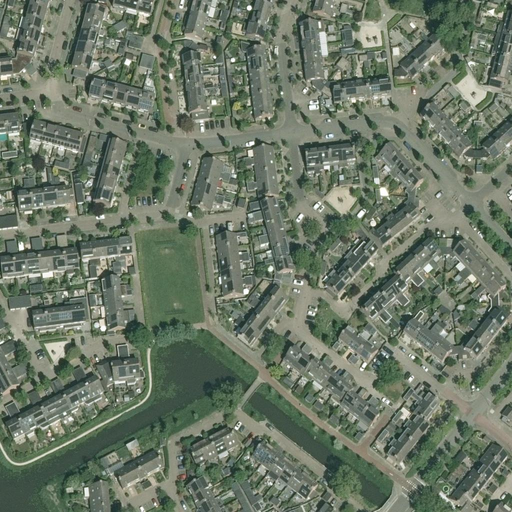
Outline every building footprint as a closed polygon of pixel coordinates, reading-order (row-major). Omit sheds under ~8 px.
[(47,11),(49,0),(31,0),(30,6),(47,11)] [(125,12),(128,0),(114,0),(113,8),(125,12)] [(137,15),(141,0),(128,0),(125,12),(137,15)] [(150,18),(154,1),(150,0),(141,0),(137,15),(150,18)] [(207,19),(210,8),(190,3),(188,10),(191,10),(190,14),(207,19)] [(269,19),(272,8),(255,3),(252,14),(269,19)] [(330,19),(333,7),(316,3),(313,14),(330,19)] [(44,23),(47,11),(30,6),(26,18),(44,23)] [(102,25),(105,13),(88,8),(85,20),(102,25)] [(204,30),(207,19),(190,14),(189,18),(186,18),(184,25),(204,30)] [(266,30),(269,19),(252,14),(249,25),(266,30)] [(40,35),(44,23),(26,18),(23,30),(40,35)] [(102,25),(85,20),(81,33),(99,37),(103,38),(104,33),(100,32),(102,25)] [(126,29),(122,23),(117,25),(121,32),(126,29)] [(318,35),(316,23),(299,26),(300,37),(318,35)] [(511,27),(505,25),(499,24),(496,35),(511,38),(511,27)] [(121,32),(117,25),(113,28),(117,34),(121,32)] [(201,42),(204,30),(184,25),(182,32),(185,32),(184,37),(201,42)] [(266,30),(249,25),(249,26),(245,25),(242,34),(246,35),(246,37),(263,41),(266,30)] [(37,47),(40,35),(23,30),(20,43),(37,47)] [(95,49),(99,37),(81,33),(78,45),(95,49)] [(319,47),(318,35),(300,37),(302,49),(319,47)] [(511,50),(511,38),(496,35),(493,46),(511,50)] [(142,46),(144,39),(132,36),(130,42),(142,46)] [(446,49),(434,36),(425,44),(437,57),(446,49)] [(141,52),(142,46),(130,42),(128,48),(141,52)] [(34,60),(37,47),(20,43),(17,55),(16,60),(19,64),(24,70),(30,65),(32,59),(34,60)] [(201,67),(199,56),(197,56),(196,52),(199,49),(193,44),(187,53),(187,57),(182,58),(183,70),(201,67)] [(437,57),(425,44),(417,51),(429,64),(437,57)] [(92,62),(95,49),(78,45),(75,57),(92,62)] [(265,62),(264,50),(256,51),(255,49),(240,45),(242,53),(243,54),(245,55),(247,55),(248,64),(265,62)] [(511,62),(511,50),(493,46),(491,57),(496,58),(511,62)] [(321,58),(319,47),(302,49),(303,60),(321,58)] [(429,64),(417,51),(408,59),(420,72),(429,64)] [(145,70),(149,57),(142,56),(139,68),(145,70)] [(85,81),(87,74),(89,74),(92,62),(75,57),(72,69),(74,70),(72,78),(75,78),(80,80),(85,81)] [(151,72),(155,59),(149,57),(145,70),(151,72)] [(322,69),(321,58),(303,60),(305,71),(322,69)] [(510,74),(511,66),(511,62),(496,58),(493,69),(510,74)] [(338,70),(345,61),(342,59),(335,68),(338,70)] [(420,72),(408,59),(400,67),(401,69),(398,72),(394,72),(394,79),(404,79),(408,76),(412,80),(420,72)] [(24,70),(19,64),(16,60),(11,61),(11,60),(0,61),(0,78),(0,80),(13,78),(13,76),(18,75),(24,70)] [(112,65),(110,61),(103,64),(106,69),(112,65)] [(348,64),(345,61),(338,70),(342,73),(348,64)] [(267,73),(265,62),(248,64),(249,76),(267,73)] [(115,70),(112,65),(106,69),(108,74),(115,70)] [(231,72),(230,66),(226,67),(227,78),(232,77),(234,77),(234,72),(231,72)] [(29,81),(36,74),(30,67),(22,73),(29,81)] [(210,73),(202,74),(201,67),(183,70),(185,81),(202,79),(210,78),(210,73)] [(325,88),(328,84),(324,81),(322,69),(305,71),(306,83),(311,83),(312,87),(320,94),(325,88)] [(507,85),(510,74),(493,69),(488,88),(501,92),(503,84),(507,85)] [(268,85),(267,73),(249,76),(251,87),(268,85)] [(204,90),(202,79),(185,81),(186,92),(204,90)] [(391,98),(389,80),(377,82),(379,99),(391,98)] [(101,102),(106,85),(93,81),(88,99),(101,102)] [(379,99),(377,82),(366,83),(368,101),(379,99)] [(368,101),(366,83),(355,84),(357,102),(368,101)] [(357,102),(355,84),(343,86),(345,103),(357,102)] [(113,105),(118,88),(106,85),(101,102),(113,105)] [(270,96),(268,85),(251,87),(252,98),(270,96)] [(345,103),(343,86),(331,87),(332,90),(328,90),(325,88),(320,94),(328,100),(333,99),(334,105),(345,103)] [(125,108),(130,91),(118,88),(113,105),(125,108)] [(205,101),(204,90),(186,92),(187,104),(205,101)] [(137,112),(142,94),(130,91),(125,108),(137,112)] [(150,115),(155,98),(142,94),(137,112),(150,115)] [(271,107),(270,96),(252,98),(253,109),(271,107)] [(207,113),(205,101),(187,104),(189,115),(191,115),(192,123),(208,121),(207,113)] [(427,126),(441,114),(433,105),(419,117),(427,126)] [(272,119),(271,107),(253,109),(255,121),(272,119)] [(435,134),(448,122),(441,114),(427,126),(435,134)] [(20,134),(18,117),(5,118),(7,136),(20,134)] [(443,143),(456,131),(448,122),(435,134),(443,143)] [(42,144),(46,127),(34,124),(33,126),(29,125),(23,125),(25,139),(29,141),(42,144)] [(511,144),(511,129),(507,125),(499,132),(511,146),(511,144)] [(54,148),(59,130),(46,127),(42,144),(54,148)] [(66,151),(71,134),(59,130),(54,148),(66,151)] [(451,151),(464,139),(456,131),(443,143),(451,151)] [(511,146),(499,132),(490,140),(502,153),(511,146)] [(81,147),(83,137),(71,134),(66,151),(79,154),(81,147)] [(93,152),(97,139),(90,138),(87,150),(93,152)] [(470,150),(472,148),(464,139),(451,151),(459,160),(463,156),(466,160),(476,160),(476,153),(473,153),(470,150)] [(502,153),(490,140),(482,148),(483,150),(480,153),(476,153),(476,160),(487,161),(490,157),(494,161),(502,153)] [(123,160),(126,147),(109,143),(106,155),(123,160)] [(385,167),(398,156),(389,146),(374,160),(378,164),(380,161),(385,167)] [(378,156),(386,150),(383,147),(376,154),(378,156)] [(355,164),(353,148),(341,149),(343,169),(347,169),(347,165),(355,164)] [(274,161),(272,149),(252,151),(254,160),(251,161),(250,160),(243,160),(244,165),(274,161)] [(343,169),(341,149),(329,151),(331,167),(338,166),(339,170),(343,169)] [(331,167),(329,151),(317,152),(319,172),(323,172),(323,168),(331,167)] [(319,172),(317,152),(304,154),(306,170),(314,169),(315,173),(319,172)] [(120,172),(123,160),(106,155),(103,167),(120,172)] [(391,178),(406,164),(398,156),(385,167),(391,172),(388,175),(391,178)] [(221,174),(223,165),(204,160),(201,172),(230,180),(231,176),(224,174),(223,175),(221,174)] [(275,173),(274,161),(244,165),(244,169),(252,168),(251,167),(254,167),(255,176),(275,173)] [(402,185),(414,173),(406,164),(391,178),(394,181),(397,179),(402,185)] [(117,184),(120,172),(103,167),(99,179),(117,184)] [(217,189),(219,180),(222,181),(222,182),(228,184),(230,180),(201,172),(197,184),(217,189)] [(277,185),(275,173),(255,176),(257,184),(254,185),(253,184),(246,184),(247,189),(277,185)] [(416,189),(423,183),(414,173),(402,185),(407,190),(404,193),(408,196),(407,199),(415,200),(416,189)] [(70,206),(68,190),(60,191),(59,178),(54,179),(54,180),(54,183),(57,208),(70,206)] [(113,196),(117,184),(99,179),(96,192),(113,196)] [(57,208),(54,183),(54,180),(49,181),(50,192),(43,193),(45,209),(57,208)] [(214,198),(217,189),(197,184),(194,196),(223,203),(224,199),(218,197),(217,198),(214,198)] [(278,197),(277,185),(247,189),(247,193),(255,192),(254,191),(257,191),(258,200),(278,197)] [(45,209),(43,193),(35,194),(34,187),(29,188),(32,211),(45,209)] [(19,212),(20,212),(20,214),(24,213),(24,214),(32,213),(32,211),(29,188),(24,189),(25,195),(17,196),(19,212)] [(110,209),(113,196),(96,192),(93,204),(110,209)] [(210,213),(213,204),(216,204),(215,206),(222,208),(223,203),(194,196),(191,208),(210,213)] [(419,200),(415,200),(407,199),(407,202),(403,205),(406,208),(400,213),(410,226),(420,218),(415,212),(418,210),(419,200)] [(243,211),(246,202),(239,200),(237,209),(243,211)] [(279,213),(276,201),(260,205),(262,213),(252,215),(253,220),(279,213)] [(282,225),(279,213),(253,220),(254,224),(264,221),(266,229),(282,225)] [(410,226),(400,213),(394,218),(392,215),(388,218),(401,234),(410,226)] [(401,234),(388,218),(385,221),(387,223),(381,228),(392,241),(401,234)] [(285,236),(282,225),(266,229),(268,236),(258,239),(259,243),(285,236)] [(353,232),(356,236),(357,235),(361,240),(354,248),(357,250),(369,262),(378,252),(363,239),(365,236),(358,228),(353,232)] [(392,241),(381,228),(375,233),(373,230),(369,233),(382,249),(392,241)] [(237,248),(236,239),(239,239),(239,240),(246,239),(246,234),(216,238),(217,250),(237,248)] [(288,248),(285,236),(259,243),(260,247),(270,245),(272,252),(288,248)] [(460,264),(472,252),(464,243),(460,239),(457,242),(447,241),(446,249),(446,257),(449,257),(452,260),(455,258),(460,264)] [(125,264),(125,257),(133,256),(131,240),(118,241),(120,264),(125,264)] [(120,264),(118,241),(105,243),(107,259),(114,259),(115,265),(116,265),(116,271),(121,270),(120,264)] [(446,257),(446,249),(435,248),(429,242),(420,250),(431,262),(432,262),(437,257),(439,260),(443,257),(446,257)] [(100,267),(100,260),(107,259),(105,243),(92,245),(95,267),(100,267)] [(95,267),(92,245),(79,246),(81,263),(89,262),(90,268),(95,267)] [(65,272),(62,247),(57,248),(58,254),(51,255),(53,274),(65,272)] [(78,271),(76,252),(68,253),(67,247),(62,247),(65,272),(66,276),(73,276),(74,275),(74,274),(74,271),(78,271)] [(238,257),(237,248),(217,250),(219,262),(249,259),(248,254),(241,255),(241,257),(238,257)] [(266,254),(268,261),(264,262),(265,267),(282,262),(291,260),(288,248),(272,252),(266,254)] [(369,262),(357,250),(354,248),(349,254),(346,257),(361,271),(369,262)] [(40,275),(37,250),(32,251),(33,257),(26,258),(28,277),(40,275)] [(53,274),(51,255),(43,256),(42,250),(37,250),(40,275),(53,274)] [(431,262),(420,250),(411,258),(422,271),(428,265),(435,273),(439,270),(432,262),(431,262)] [(461,279),(481,261),(472,252),(460,264),(465,269),(458,276),(461,279)] [(2,280),(15,278),(12,253),(7,254),(8,260),(0,261),(2,280)] [(28,277),(26,258),(18,259),(17,253),(12,253),(15,278),(28,277)] [(361,271),(346,257),(343,260),(346,263),(341,268),(353,280),(361,271)] [(422,271),(411,258),(402,266),(420,286),(424,283),(417,276),(422,271)] [(240,272),(239,263),(242,263),(242,264),(249,263),(249,259),(219,262),(220,274),(240,272)] [(283,275),(294,272),(291,260),(282,262),(265,267),(272,265),(273,272),(275,277),(274,282),(273,283),(281,285),(281,284),(281,283),(283,275)] [(476,281),(489,270),(481,261),(461,279),(464,283),(471,276),(476,281)] [(420,286),(402,266),(393,275),(396,278),(397,278),(404,287),(405,287),(410,282),(417,289),(420,286)] [(353,280),(341,268),(336,274),(333,272),(330,275),(345,288),(353,280)] [(485,290),(497,279),(489,270),(476,281),(482,287),(474,294),(477,298),(485,291),(485,290)] [(241,281),(240,272),(220,274),(222,286),(252,283),(251,278),(244,279),(244,280),(241,281)] [(283,275),(281,283),(290,285),(292,277),(283,275)] [(345,288),(330,275),(327,278),(330,281),(325,287),(328,289),(336,297),(337,298),(345,288)] [(408,290),(405,287),(404,287),(397,278),(396,278),(388,286),(406,306),(409,303),(402,296),(408,290)] [(503,291),(505,288),(497,279),(485,290),(485,291),(490,296),(487,298),(490,302),(491,306),(498,305),(498,295),(503,291)] [(119,288),(118,280),(102,282),(103,295),(131,292),(130,287),(119,288)] [(243,296),(242,287),(245,287),(245,288),(252,287),(252,283),(222,286),(223,299),(243,296)] [(288,300),(279,293),(281,285),(273,283),(273,288),(269,292),(272,294),(267,300),(281,310),(288,300)] [(406,306),(388,286),(379,295),(390,307),(396,302),(403,309),(406,306)] [(328,289),(325,292),(334,300),(336,297),(328,289)] [(121,306),(120,298),(132,297),(131,292),(103,295),(105,308),(121,306)] [(390,307),(379,295),(370,303),(392,327),(395,324),(384,312),(390,307)] [(281,310),(267,300),(263,306),(255,299),(252,303),(273,320),(281,310)] [(44,307),(47,332),(56,331),(55,329),(60,328),(58,312),(50,313),(49,303),(44,303),(45,307),(44,307)] [(85,325),(83,308),(75,309),(74,303),(69,304),(72,327),(72,329),(81,328),(80,326),(85,325)] [(273,320),(252,303),(249,306),(257,313),(252,319),(266,329),(273,320)] [(392,327),(370,303),(361,311),(372,324),(378,318),(388,329),(392,327)] [(65,311),(58,312),(60,328),(64,328),(65,330),(72,329),(72,327),(69,304),(64,305),(65,311)] [(507,322),(499,316),(498,305),(491,306),(491,309),(488,313),(490,315),(486,321),(499,332),(507,322)] [(122,313),(121,306),(105,308),(106,320),(129,317),(135,317),(135,311),(122,313)] [(39,333),(47,332),(44,307),(39,308),(40,314),(32,315),(34,331),(39,331),(39,333)] [(233,313),(231,317),(237,322),(240,318),(233,313)] [(413,342),(423,329),(417,324),(424,316),(420,313),(403,334),(413,342)] [(124,331),(123,323),(134,322),(134,318),(129,318),(129,317),(106,320),(103,320),(104,328),(106,329),(108,329),(108,333),(124,331)] [(266,329),(252,319),(248,325),(240,318),(237,322),(258,338),(266,329)] [(499,332),(486,321),(481,328),(473,321),(470,325),(491,341),(499,332)] [(258,338),(237,322),(234,325),(242,331),(237,338),(250,348),(258,338)] [(422,349),(440,327),(442,325),(438,323),(436,326),(435,326),(429,334),(423,329),(413,342),(422,349)] [(432,357),(444,341),(438,336),(446,326),(443,324),(441,327),(440,327),(422,349),(432,357)] [(491,341),(470,325),(467,328),(475,334),(471,340),(484,351),(491,341)] [(348,349),(358,336),(348,328),(338,342),(348,349)] [(357,357),(368,344),(358,336),(348,349),(357,357)] [(484,351),(471,340),(466,346),(463,344),(460,348),(457,348),(458,356),(469,355),(476,361),(484,351)] [(458,356),(457,348),(454,349),(444,341),(432,357),(441,365),(447,357),(458,356)] [(336,353),(340,347),(336,344),(332,350),(336,353)] [(367,365),(378,351),(368,344),(357,357),(367,365)] [(293,370),(303,357),(293,349),(283,362),(293,370)] [(0,368),(7,365),(3,358),(9,355),(7,351),(0,354),(0,368)] [(126,382),(123,357),(118,358),(119,364),(112,365),(111,362),(114,384),(126,382)] [(143,373),(139,374),(137,362),(129,363),(129,357),(123,357),(126,382),(127,386),(134,385),(135,384),(135,381),(140,381),(139,380),(144,379),(143,373)] [(304,375),(312,364),(303,357),(293,370),(303,378),(305,375),(304,375)] [(324,369),(314,361),(312,364),(304,375),(305,375),(303,378),(311,384),(313,381),(314,382),(324,369)] [(114,384),(111,362),(106,363),(96,367),(103,381),(106,388),(114,384)] [(0,382),(18,373),(16,369),(11,372),(7,365),(0,368),(0,382)] [(323,390),(333,376),(324,369),(314,382),(323,390)] [(19,388),(15,381),(21,378),(18,373),(0,382),(0,392),(2,397),(19,388)] [(332,397),(343,384),(333,376),(323,390),(332,397)] [(103,394),(96,379),(88,383),(86,377),(81,380),(92,400),(94,403),(101,399),(99,396),(103,394)] [(92,400),(81,380),(77,382),(78,385),(71,389),(81,406),(84,404),(85,406),(86,406),(87,407),(88,407),(89,406),(94,403),(92,400)] [(342,405),(350,394),(351,394),(353,392),(346,387),(348,384),(345,382),(343,384),(332,397),(330,400),(340,407),(342,404),(342,405)] [(299,387),(295,392),(301,397),(304,392),(299,387)] [(81,406),(71,389),(65,392),(63,389),(59,392),(69,412),(70,412),(71,415),(78,411),(78,409),(77,408),(81,406)] [(358,396),(362,399),(366,393),(362,390),(358,396)] [(69,412),(59,392),(54,394),(57,400),(51,403),(58,418),(69,412)] [(342,405),(342,404),(340,407),(349,415),(360,402),(362,399),(358,396),(356,398),(351,394),(350,394),(342,405)] [(416,402),(417,403),(433,416),(440,406),(439,405),(433,400),(427,395),(422,402),(418,399),(416,402)] [(435,397),(433,400),(439,405),(442,402),(435,397)] [(58,418),(51,403),(44,406),(41,401),(36,403),(49,427),(60,421),(58,418)] [(368,404),(366,406),(360,402),(349,415),(359,422),(369,409),(371,407),(368,404)] [(49,427),(36,403),(32,406),(35,411),(28,415),(36,429),(39,428),(40,429),(42,430),(44,430),(49,427)] [(433,416),(417,403),(414,406),(417,408),(412,415),(416,418),(425,425),(433,416)] [(369,430),(379,417),(373,412),(375,409),(373,408),(371,407),(369,409),(359,422),(369,430)] [(511,412),(508,409),(502,417),(511,424),(511,422),(511,412)] [(36,429),(28,415),(22,418),(19,413),(14,415),(25,435),(27,438),(33,435),(34,433),(33,431),(36,429)] [(25,435),(14,415),(10,418),(13,423),(6,427),(13,442),(25,435)] [(429,428),(425,425),(416,418),(411,424),(408,422),(406,425),(422,438),(429,428)] [(422,438),(406,425),(403,428),(406,431),(401,437),(414,447),(422,438)] [(238,447),(229,430),(218,436),(227,452),(238,447)] [(227,452),(218,436),(208,441),(217,457),(227,452)] [(414,447),(401,437),(396,443),(393,440),(391,444),(407,457),(414,447)] [(261,466),(272,451),(263,444),(257,440),(249,451),(254,455),(252,458),(261,466)] [(217,457),(208,441),(198,446),(207,463),(217,457)] [(407,457),(391,444),(388,447),(391,450),(386,456),(399,466),(407,457)] [(207,463),(198,446),(188,452),(197,468),(207,463)] [(507,458),(492,447),(485,456),(500,467),(507,458)] [(270,473),(281,458),(272,451),(261,466),(270,473)] [(163,469),(155,452),(144,458),(153,475),(163,469)] [(500,467),(485,456),(478,465),(493,476),(500,467)] [(153,475),(144,458),(134,463),(143,480),(153,475)] [(279,480),(290,465),(281,458),(270,473),(279,480)] [(143,480),(134,463),(124,469),(133,485),(143,480)] [(288,487),(299,472),(290,465),(279,480),(288,487)] [(493,476),(478,465),(471,474),(486,485),(493,476)] [(133,485),(124,469),(114,474),(122,491),(133,485)] [(297,494),(308,479),(299,472),(288,487),(297,494)] [(486,485),(471,474),(464,483),(479,494),(486,485)] [(306,501),(317,487),(308,479),(297,494),(306,501)] [(208,490),(203,480),(186,489),(192,499),(208,490)] [(479,494),(464,483),(457,492),(471,503),(479,494)] [(108,498),(107,486),(88,488),(90,499),(108,498)] [(434,487),(431,490),(432,498),(435,500),(441,493),(434,487)] [(214,500),(208,490),(192,499),(197,509),(214,500)] [(315,498),(317,496),(313,492),(308,498),(311,500),(315,498)] [(471,511),(467,508),(471,503),(457,492),(449,501),(460,509),(457,511),(471,511)] [(252,507),(257,504),(251,493),(246,496),(252,507)] [(109,509),(108,498),(90,499),(91,511),(109,509)] [(216,511),(219,510),(214,500),(197,509),(198,511),(216,511)]
